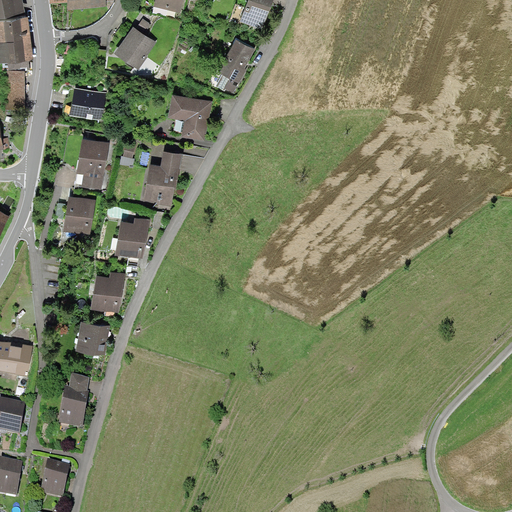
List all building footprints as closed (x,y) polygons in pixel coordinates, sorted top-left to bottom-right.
[(21,0),(0,0),(0,16),(24,13),(21,0)] [(49,0),(50,3),(67,2),(67,9),(106,7),(105,0),(49,0)] [(183,0),(155,0),(154,7),(180,13),(183,0)] [(248,0),(240,22),(262,30),(273,0),(248,0)] [(28,18),(0,20),(0,62),(8,62),(8,71),(25,71),(30,70),(29,60),(33,60),(28,18)] [(143,19),(136,29),(143,33),(150,23),(143,19)] [(136,29),(133,27),(114,53),(139,70),(147,57),(146,56),(156,42),(143,33),(136,29)] [(255,50),(236,39),(218,72),(222,74),(216,86),(225,91),(226,89),(233,93),(247,69),(245,68),(255,50)] [(4,71),(5,110),(25,110),(25,71),(8,71),(4,71)] [(105,93),(74,88),(70,116),(101,121),(105,93)] [(212,102),(173,94),(168,118),(185,121),(182,137),(205,141),(212,102)] [(110,143),(83,139),(77,174),(84,175),(82,186),(102,190),(110,143)] [(123,156),(133,159),(136,145),(126,143),(123,156)] [(182,154),(163,151),(161,166),(150,164),(144,200),(157,202),(157,204),(172,206),(175,186),(177,187),(182,154)] [(123,156),(122,156),(120,164),(135,167),(136,164),(133,164),(135,159),(133,159),(123,156)] [(96,200),(69,196),(63,231),(90,236),(96,200)] [(0,233),(10,216),(0,210),(0,233)] [(163,212),(155,211),(153,228),(161,229),(163,212)] [(134,223),(120,221),(116,255),(144,259),(150,219),(135,217),(134,223)] [(109,278),(96,276),(91,310),(119,314),(125,274),(110,272),(109,278)] [(110,327),(81,322),(76,352),(105,356),(110,327)] [(33,346),(0,340),(0,371),(28,376),(33,346)] [(90,377),(71,372),(69,386),(87,390),(90,377)] [(65,386),(59,422),(83,426),(89,391),(87,390),(69,386),(65,386)] [(26,401),(0,396),(0,428),(20,433),(26,401)] [(23,460),(0,455),(0,491),(17,495),(23,460)] [(70,464),(47,458),(40,492),(63,496),(70,464)]
